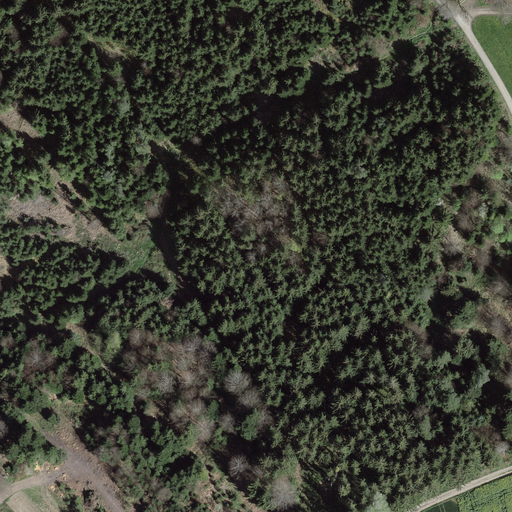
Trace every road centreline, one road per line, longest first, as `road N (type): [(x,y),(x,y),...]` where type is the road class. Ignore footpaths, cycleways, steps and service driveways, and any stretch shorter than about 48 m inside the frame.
road 1 (track): [(457,13),(313,91),(239,116),(202,146),(129,281),(107,295),(0,310)]
road 2 (track): [(126,511),(0,394)]
road 3 (track): [(511,110),(447,0)]
